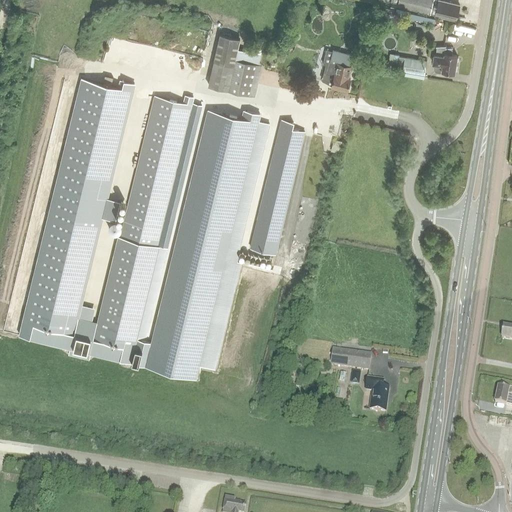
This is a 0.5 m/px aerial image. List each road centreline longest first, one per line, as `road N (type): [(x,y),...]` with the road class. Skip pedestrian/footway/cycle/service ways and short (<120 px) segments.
road 1 (unclassified): [(420,216),(416,250),(438,304),(412,478),(395,498),(37,452)]
road 2 (unclassified): [(498,511),(497,469),(465,412),(511,88)]
road 3 (primary): [(465,221),(420,509)]
road 4 (primary): [(436,503),(478,223)]
road 5 (unclassified): [(420,216),(409,195),(411,175),(470,111),(490,0)]
road 6 (primary): [(478,223),(497,56)]
road 7 (primary): [(497,56),(465,221)]
